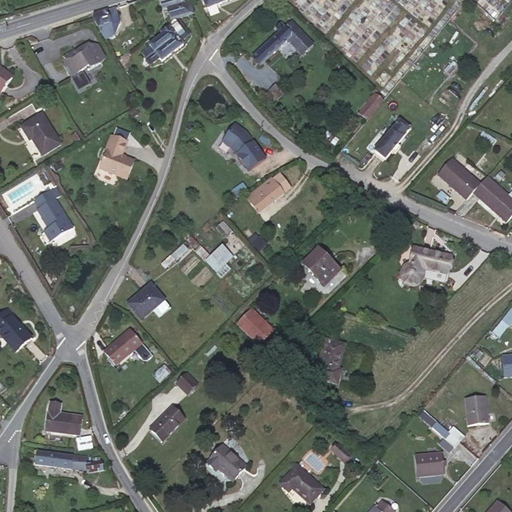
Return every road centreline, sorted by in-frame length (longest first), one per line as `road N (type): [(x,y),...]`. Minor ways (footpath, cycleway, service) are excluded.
road 1 (residential): [(207,46),(224,81),(289,150),(511,250)]
road 2 (residential): [(207,46),(189,75),(153,195),(106,287),(66,342)]
road 3 (residential): [(66,342),(81,364),(102,441),(142,511)]
road 4 (residential): [(0,235),(66,342)]
